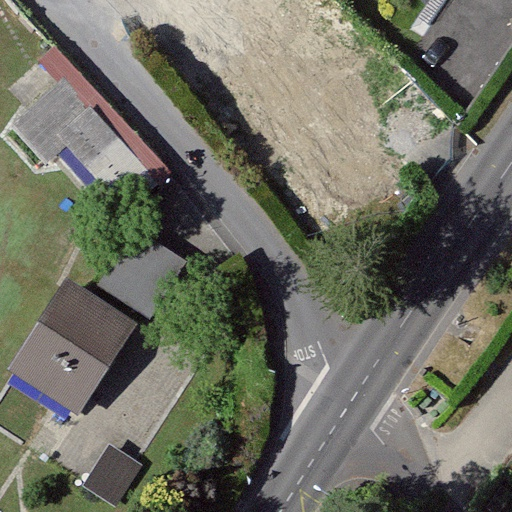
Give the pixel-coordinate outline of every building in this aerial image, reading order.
[(176,0),(162,11),(237,104),(349,15),(337,0),(176,0)] [(169,176),(52,46),(37,61),(58,83),(8,127),(43,166),(66,146),(127,214),(169,176)] [(410,65),(367,112),(414,155),(457,109),(410,65)] [(134,232),(99,287),(150,317),(183,264),(134,232)] [(135,325),(66,281),(6,372),(77,418),(135,325)] [(145,467),(109,445),(85,486),(121,507),(145,467)]
